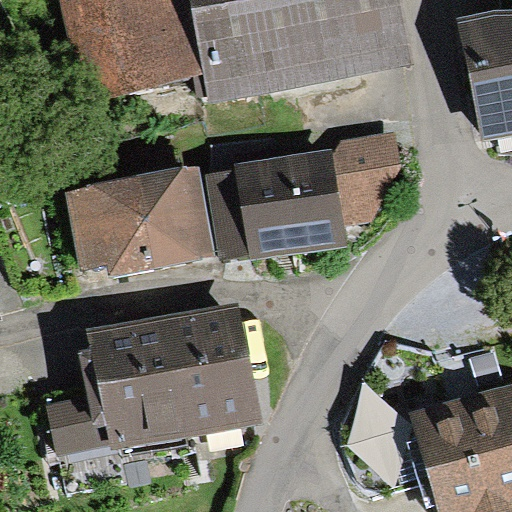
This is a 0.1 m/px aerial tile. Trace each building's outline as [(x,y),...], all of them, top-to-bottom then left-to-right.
[(206,79),(211,104),(414,65),(401,0),(62,0),(85,105),(206,79)] [(511,13),(457,25),(481,145),(511,138),(511,13)] [(346,226),(372,222),(401,166),(396,134),(336,143),(337,151),(274,160),(273,151),(235,157),(238,174),(211,178),(224,259),(250,255),(251,262),(349,247),(346,226)] [(69,189),(84,271),(111,266),(113,277),(215,259),(198,166),(69,189)] [(112,449),(112,454),(265,424),(241,304),(179,316),(125,326),(90,333),(94,352),(82,355),(91,400),(49,408),(59,459),(112,449)] [(511,511),(511,407),(509,397),(463,409),(413,422),(436,511),(511,511)]
